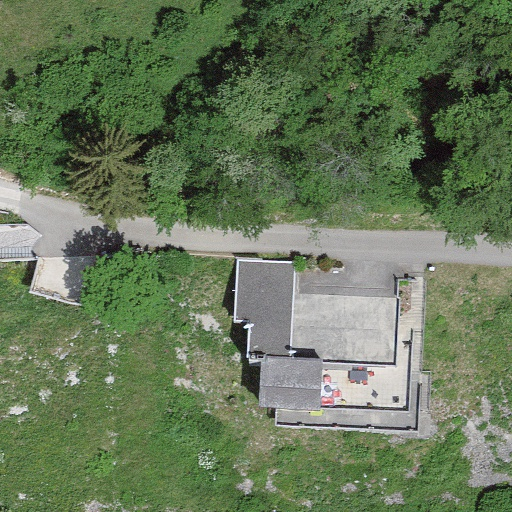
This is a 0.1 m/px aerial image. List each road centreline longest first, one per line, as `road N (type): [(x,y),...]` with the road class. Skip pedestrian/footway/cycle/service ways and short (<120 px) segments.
road 1 (residential): [(511,254),(155,230)]
road 2 (track): [(155,230),(0,194)]
